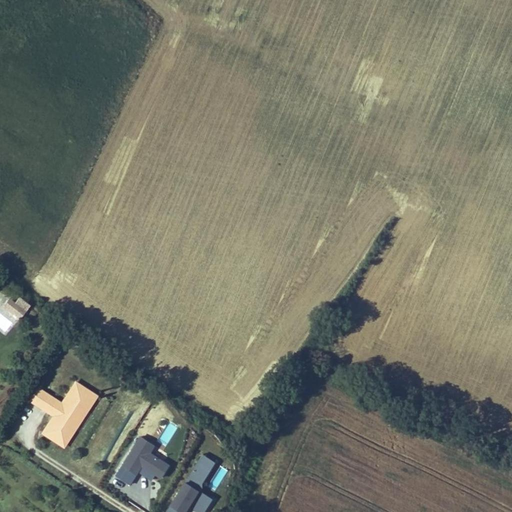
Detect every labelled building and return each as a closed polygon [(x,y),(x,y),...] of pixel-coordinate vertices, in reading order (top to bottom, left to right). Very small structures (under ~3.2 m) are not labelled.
[(29,307),(11,295),(2,307),(20,319),(29,307)] [(60,405),(56,401),(52,408),(56,411),(53,416),(41,434),(56,444),(68,426),(71,429),(83,410),(80,408),(90,393),(74,383),(60,405)] [(44,394),(36,388),(28,400),(36,405),(44,394)] [(62,447),(95,397),(90,393),(80,408),(83,410),(71,429),(68,426),(56,444),(62,447)] [(56,401),(44,394),(36,405),(53,416),(56,411),(52,408),(56,401)] [(172,465),(151,453),(156,446),(140,436),(116,477),(132,486),(141,470),(162,482),(172,465)] [(202,454),(167,511),(188,511),(190,509),(195,511),(207,511),(215,499),(201,490),(218,463),(202,454)]
